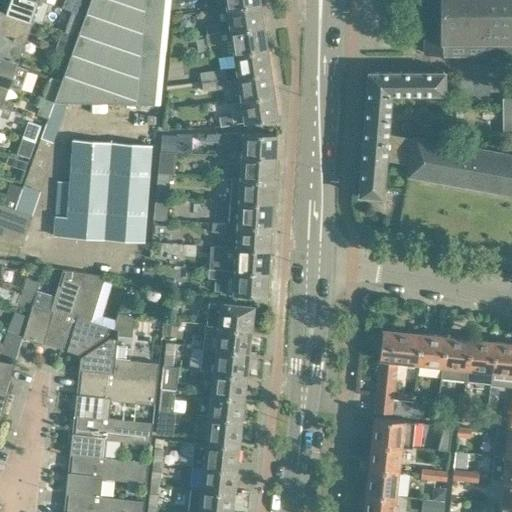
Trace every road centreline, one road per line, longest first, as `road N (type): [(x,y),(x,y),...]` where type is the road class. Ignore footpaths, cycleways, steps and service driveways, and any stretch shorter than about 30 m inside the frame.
road 1 (secondary): [(289,511),(314,261)]
road 2 (residential): [(511,294),(314,261)]
road 3 (secondary): [(314,261),(317,64)]
road 4 (residential): [(43,373),(14,495)]
